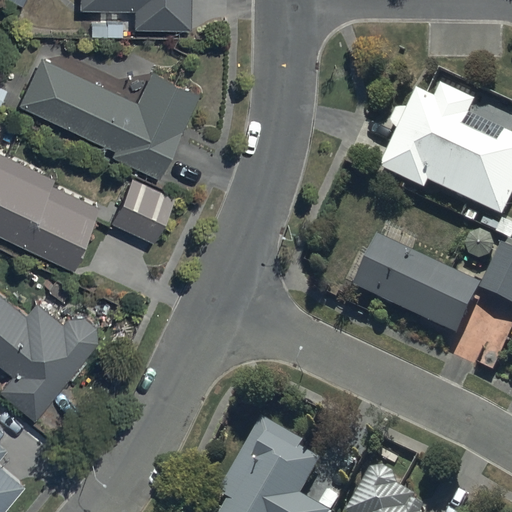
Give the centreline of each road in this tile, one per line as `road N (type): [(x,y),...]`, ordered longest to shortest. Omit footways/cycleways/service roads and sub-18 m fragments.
road 1 (residential): [(511,444),(213,307)]
road 2 (residential): [(292,2),(280,148),(267,196),(213,307)]
road 3 (residential): [(213,307),(102,511)]
road 4 (residential): [(292,2),(511,3)]
